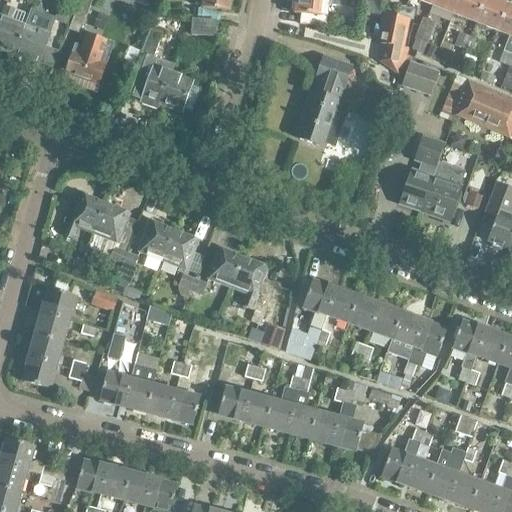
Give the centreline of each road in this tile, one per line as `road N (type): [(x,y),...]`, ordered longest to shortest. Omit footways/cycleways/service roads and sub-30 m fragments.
road 1 (residential): [(0,407),(380,511)]
road 2 (residential): [(214,192),(511,303)]
road 3 (residential): [(0,337),(53,134)]
road 4 (residential): [(214,192),(260,0)]
road 5 (residential): [(214,192),(53,134)]
